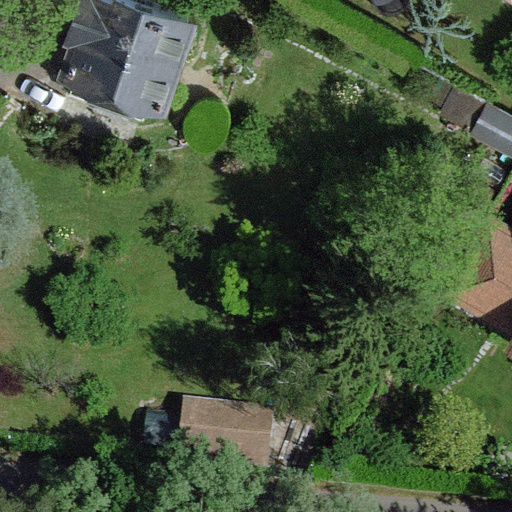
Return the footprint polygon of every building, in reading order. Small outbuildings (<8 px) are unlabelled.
[(190,12),(156,0),(81,0),(73,24),(80,28),(70,60),(80,63),(153,89),(163,93),(190,12)] [(153,89),(80,63),(73,85),(146,110),(153,89)] [(511,115),(492,103),(478,129),(511,146),(511,115)] [(511,170),(490,156),(481,172),(502,185),(511,170)] [(496,189),(476,176),(467,192),(487,204),(496,189)] [(503,317),(511,301),(511,228),(493,218),(452,287),(503,317)] [(271,416),(191,408),(185,457),(266,466),(271,416)]
